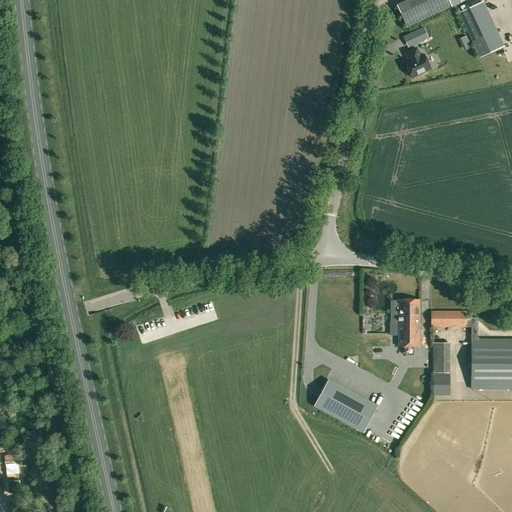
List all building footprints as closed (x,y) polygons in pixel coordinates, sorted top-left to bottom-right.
[(408,59),(410,58),(411,61),(405,64),(412,78),(431,69),(424,55),(420,57),(416,48),(405,53),(408,59)] [(398,299),(398,347),(420,347),(419,299),(398,299)] [(511,388),(511,339),(477,339),(477,318),(466,318),(466,311),(431,311),(431,327),(471,327),(471,389),(511,388)] [(440,373),(450,373),(450,343),(433,343),(433,373),(440,373)] [(326,379),(312,405),(361,432),(375,405),(326,379)] [(424,380),(424,390),(433,390),(433,380),(424,380)] [(411,393),(408,401),(413,403),(416,395),(411,393)] [(6,409),(10,418),(15,416),(12,407),(6,409)] [(400,439),(407,431),(402,426),(395,434),(400,439)]
